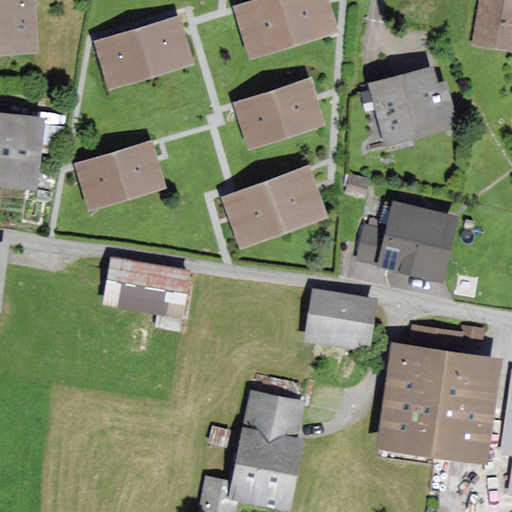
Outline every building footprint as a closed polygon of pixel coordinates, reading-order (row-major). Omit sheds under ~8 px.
[(0,44),(28,43),(25,0),(0,2),(0,44)] [(275,0),(243,10),(254,48),(329,25),(320,0),(275,0)] [(172,24),(105,44),(114,77),(182,58),(172,24)] [(430,94),(426,77),(409,82),(380,89),(392,133),(446,119),(439,92),(430,94)] [(243,106),(253,139),(316,119),(305,85),(243,106)] [(0,173),(26,176),(32,126),(0,122),(0,173)] [(84,166),(94,200),(156,181),(146,148),(84,166)] [(231,200),(245,237),(318,211),(304,173),(231,200)] [(435,270),(447,223),(419,216),(421,206),(404,202),(397,227),(385,224),(379,247),(391,250),(388,258),(435,270)] [(179,328),(188,273),(117,261),(110,298),(159,307),(156,324),(179,328)] [(371,302),(319,294),(311,340),(363,348),(371,302)] [(391,434),(476,446),(487,369),(454,364),(458,335),(414,328),(410,358),(402,357),(391,434)] [(247,434),(237,487),(235,496),(280,505),(293,438),(299,403),(254,395),(248,429),(247,434)] [(228,430),(213,428),(210,443),(225,446),(228,430)] [(229,511),(232,496),(235,496),(237,487),(209,482),(203,511),(229,511)]
